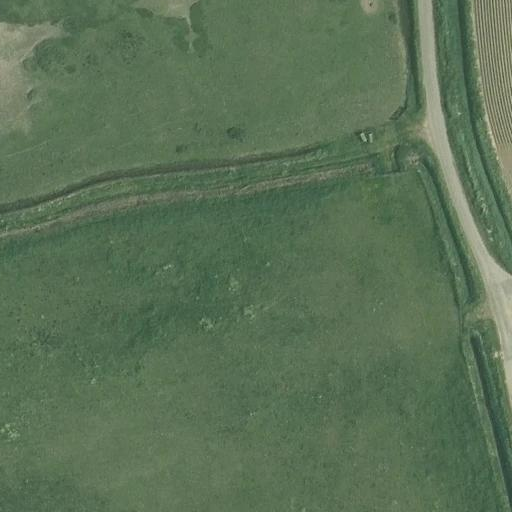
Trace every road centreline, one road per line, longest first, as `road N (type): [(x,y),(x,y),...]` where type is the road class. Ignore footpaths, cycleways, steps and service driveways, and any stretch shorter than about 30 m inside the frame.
road 1 (track): [(437,134),(242,175),(123,188),(0,228)]
road 2 (unclassified): [(500,307),(437,134),(424,0)]
